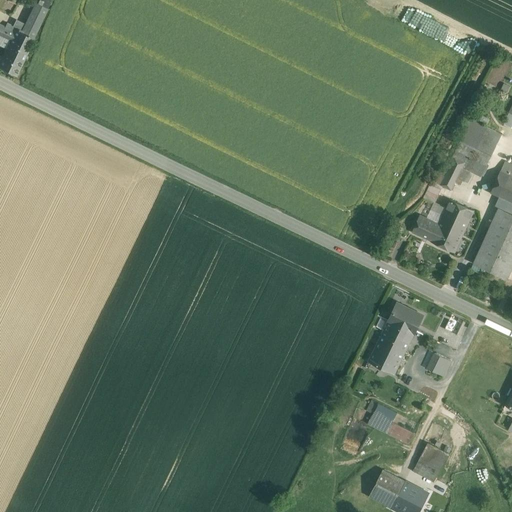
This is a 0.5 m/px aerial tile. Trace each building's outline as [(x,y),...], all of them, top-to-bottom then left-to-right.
[(23,30),(22,32),(33,38),(47,8),(36,3),(26,24),(23,30)] [(16,19),(13,25),(23,30),(26,24),(16,19)] [(13,25),(10,24),(8,28),(3,38),(0,36),(0,44),(7,48),(0,62),(0,67),(17,75),(17,74),(34,39),(33,38),(22,32),(23,30),(13,25)] [(456,149),(487,164),(502,133),(472,118),(456,149)] [(487,164),(456,149),(451,160),(463,166),(470,169),(481,175),(486,164),(486,165),(487,164)] [(443,186),(451,190),(455,182),(463,166),(451,160),(443,175),(439,184),(443,186)] [(511,163),(505,161),(501,170),(511,174),(511,163)] [(463,166),(455,182),(459,184),(462,178),(464,179),(470,169),(463,166)] [(499,197),(511,202),(511,174),(501,170),(491,193),(499,197)] [(439,184),(443,175),(438,173),(434,181),(439,184)] [(434,181),(431,185),(441,190),(443,186),(439,184),(434,181)] [(436,200),(441,190),(431,185),(430,185),(425,195),(436,200)] [(496,206),(498,207),(511,213),(511,202),(499,197),(496,206)] [(462,236),(464,233),(474,210),(449,199),(445,207),(438,224),(437,225),(462,236)] [(434,202),(427,219),(438,224),(445,207),(434,202)] [(511,213),(498,207),(473,263),(508,279),(511,268),(511,213)] [(462,236),(437,225),(438,224),(427,219),(420,216),(413,231),(431,239),(430,241),(444,247),(447,249),(447,248),(455,252),(462,238),(462,236)] [(397,303),(388,321),(413,334),(414,333),(422,315),(397,303)] [(395,373),(414,333),(413,334),(388,321),(368,360),(395,373)] [(452,362),(434,353),(427,367),(445,376),(452,362)] [(381,406),(371,402),(367,411),(376,415),(381,406)] [(452,427),(404,404),(399,415),(381,406),(376,415),(375,418),(396,428),(416,437),(442,449),(447,439),(452,427)] [(396,428),(375,418),(373,422),(394,432),(396,428)] [(416,437),(396,428),(394,432),(392,435),(412,444),(416,437)] [(454,442),(447,439),(442,449),(449,453),(454,442)] [(427,444),(414,470),(402,464),(396,474),(429,491),(448,454),(427,444)] [(427,494),(384,472),(383,471),(370,497),(371,497),(399,511),(418,511),(427,494)]
